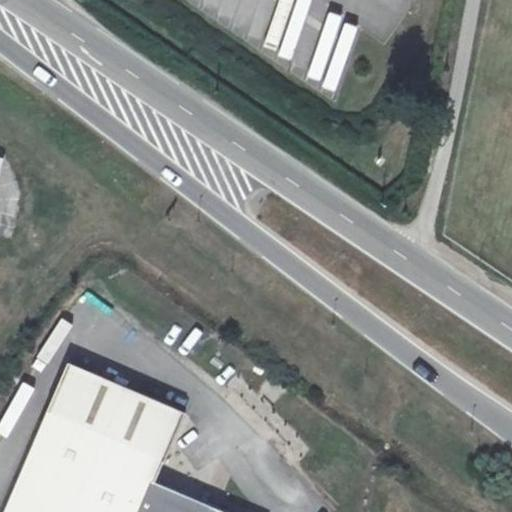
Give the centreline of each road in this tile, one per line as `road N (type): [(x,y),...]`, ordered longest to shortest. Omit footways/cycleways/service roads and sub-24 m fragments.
road 1 (primary): [(0,33),(235,220),(511,417)]
road 2 (primary): [(409,259),(24,0)]
road 3 (unclassified): [(409,259),(427,226),(478,0)]
road 4 (primary): [(511,328),(409,259)]
